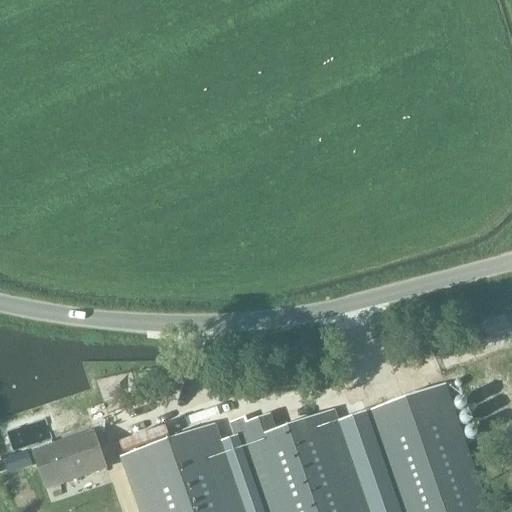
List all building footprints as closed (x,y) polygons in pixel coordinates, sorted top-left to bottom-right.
[(366,412),(400,511),(489,511),(445,385),(366,412)] [(128,401),(138,398),(135,389),(125,392),(128,401)] [(237,436),(263,511),(369,511),(334,411),(274,431),(269,415),(246,423),(244,418),(229,423),(233,437),(237,436)] [(233,437),(219,443),(213,424),(119,457),(138,511),(263,511),(237,436),(233,437)] [(31,451),(44,490),(108,470),(94,430),(31,451)] [(32,465),(27,451),(3,460),(8,473),(32,465)]
